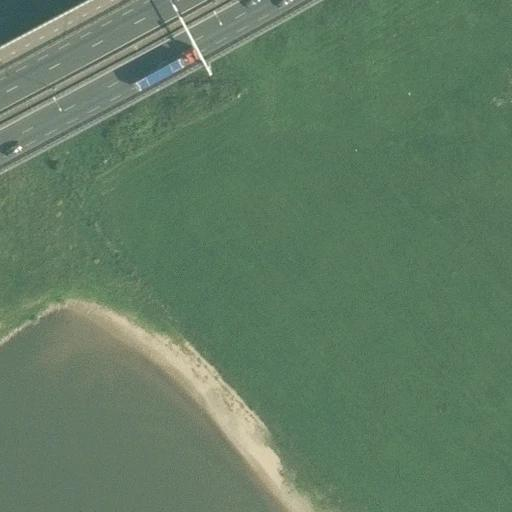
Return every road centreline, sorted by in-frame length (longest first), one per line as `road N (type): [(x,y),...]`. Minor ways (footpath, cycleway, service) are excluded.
road 1 (trunk): [(0,129),(240,0)]
road 2 (trunk): [(155,0),(0,81)]
